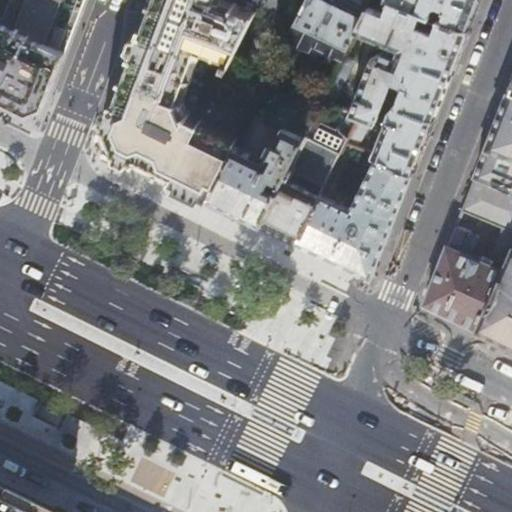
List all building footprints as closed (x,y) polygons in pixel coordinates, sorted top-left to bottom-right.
[(0,0),(0,91),(27,105),(44,113),(53,89),(52,89),(85,0),(0,0)] [(236,143),(240,135),(192,110),(186,99),(187,97),(185,97),(192,78),(193,78),(195,74),(194,73),(198,64),(210,69),(215,55),(218,56),(219,55),(226,57),(224,62),(231,64),(259,9),(255,8),(254,10),(238,3),(239,1),(235,0),(235,2),(230,0),(151,0),(141,27),(102,129),(105,137),(108,146),(197,190),(209,196),(236,143)] [(309,0),(292,35),(296,38),(295,40),(297,44),(305,48),(308,47),(310,44),(313,46),(315,42),(344,57),(345,56),(357,30),(370,4),(372,0),(309,0)] [(390,0),(386,10),(370,4),(357,30),(400,47),(396,58),(381,53),(373,57),(353,111),(362,115),(350,137),(348,142),(359,146),(372,120),(377,122),(396,78),(406,82),(398,101),(395,103),(375,152),(380,154),(414,172),(470,28),(397,0),(390,0)] [(390,0),(372,0),(370,4),(386,10),(390,0)] [(397,0),(470,28),(481,0),(397,0)] [(345,56),(344,57),(324,98),(335,103),(355,61),(345,56)] [(511,90),(510,90),(476,175),(511,190),(511,250),(504,268),(478,328),(511,344),(511,90)] [(314,118),(306,133),(297,152),(333,171),(348,142),(350,137),(345,131),(343,128),(342,125),(342,120),(341,117),(339,115),(337,114),(335,115),(333,115),(330,116),(325,119),(314,118)] [(236,143),(209,196),(227,204),(262,222),(285,175),(297,152),(306,133),(285,122),(268,158),(236,143)] [(322,193),(298,239),(373,276),(414,172),(380,154),(353,208),(322,193)] [(285,175),(262,222),(281,231),(298,239),(322,193),(285,175)] [(511,250),(511,190),(476,175),(471,187),(466,200),(462,211),(504,228),(493,253),(495,253),(491,263),(473,255),(480,237),(471,233),(472,231),(457,225),(426,303),(451,315),(478,328),(504,268),(511,250)] [(228,294),(226,299),(227,310),(241,317),(249,311),(252,306),(228,294)] [(0,511),(58,511),(0,483),(0,511)]
